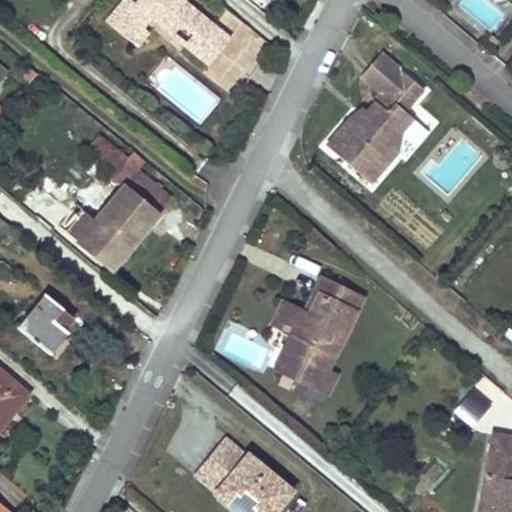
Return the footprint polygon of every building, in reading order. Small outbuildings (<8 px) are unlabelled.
[(208,64),(229,38),(181,0),(137,0),(135,3),(131,0),(122,0),(106,21),(129,40),(141,26),(149,16),(171,34),(181,23),(192,32),(183,44),(208,64)] [(141,26),(129,40),(135,45),(146,31),(141,26)] [(343,119),(323,143),(370,183),(394,154),(397,133),(409,119),(402,113),(421,91),(395,69),(370,99),(373,101),(364,110),(352,125),(343,119)] [(352,125),(364,110),(359,106),(343,119),(352,125)] [(86,149),(101,161),(115,172),(127,158),(72,113),(64,122),(91,143),(86,149)] [(98,252),(116,266),(171,199),(135,170),(84,232),(73,223),(65,232),(94,256),(98,252)] [(0,234),(9,243),(18,232),(0,217),(0,234)] [(112,271),(116,266),(98,252),(94,256),(112,271)] [(358,297),(319,278),(312,294),(315,295),(307,314),(303,312),(292,307),(282,328),(292,333),(284,349),(285,349),(277,367),(326,390),(334,372),(324,368),(358,297)] [(72,315),(46,293),(38,302),(19,325),(49,351),(67,330),(63,326),(72,315)] [(315,295),(312,294),(303,312),(307,314),(315,295)] [(33,297),(13,320),(19,325),(38,302),(33,297)] [(281,301),(270,322),(282,328),(292,307),(281,301)] [(0,413),(8,404),(13,408),(26,394),(0,371),(0,413)] [(469,389),(453,410),(472,426),(489,405),(469,389)] [(0,424),(13,408),(8,404),(0,413),(0,424)] [(511,511),(511,435),(489,432),(478,499),(499,502),(497,511),(511,511)] [(195,475),(213,490),(228,472),(244,453),(227,438),(195,475)] [(251,459),(244,453),(228,472),(235,478),(251,459)] [(270,511),(289,491),(270,475),(251,459),(235,478),(228,472),(213,490),(238,511),(237,511),(270,511)] [(497,511),(499,502),(478,499),(475,511),(497,511)]
